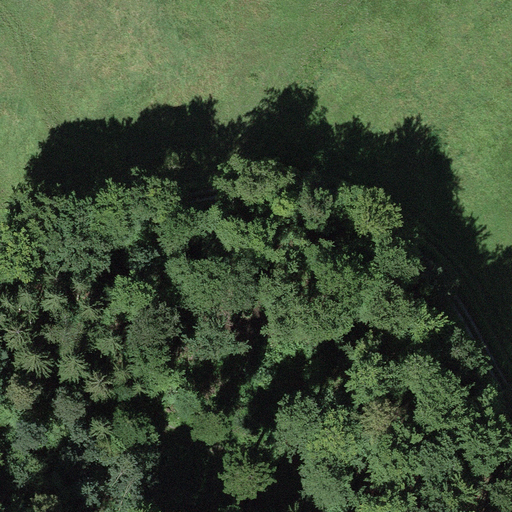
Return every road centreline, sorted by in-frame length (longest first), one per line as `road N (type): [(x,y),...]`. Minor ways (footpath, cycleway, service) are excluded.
road 1 (track): [(0,232),(269,184),(321,192),(368,213),(403,243),(448,293),(511,400)]
road 2 (track): [(310,511),(264,475),(183,434),(0,365)]
